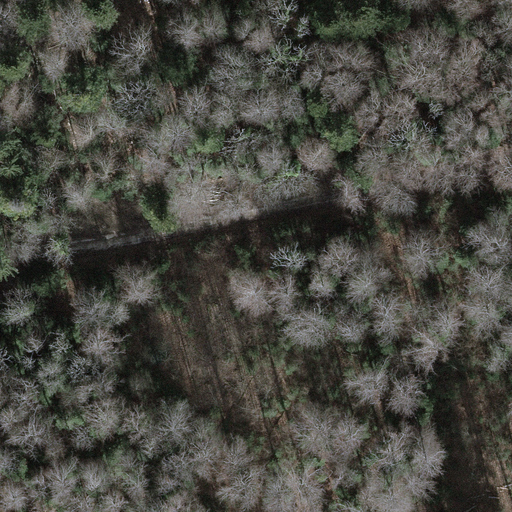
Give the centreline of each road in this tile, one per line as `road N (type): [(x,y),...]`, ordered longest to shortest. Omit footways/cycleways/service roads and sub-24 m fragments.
road 1 (track): [(0,244),(46,245),(261,211)]
road 2 (track): [(511,159),(261,211)]
